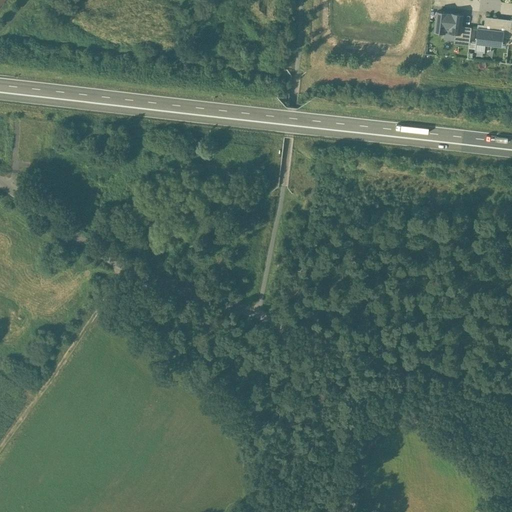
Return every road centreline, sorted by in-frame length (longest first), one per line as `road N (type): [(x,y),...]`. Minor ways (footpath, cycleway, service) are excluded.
road 1 (unclassified): [(0,179),(149,279),(511,387)]
road 2 (trunk): [(0,94),(511,152)]
road 3 (trunk): [(511,140),(0,82)]
road 4 (track): [(0,447),(122,267)]
